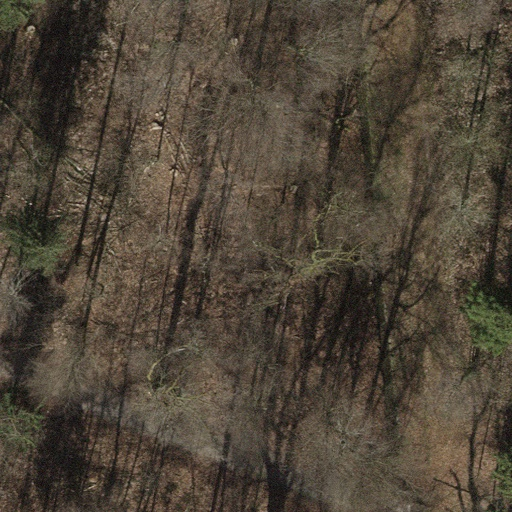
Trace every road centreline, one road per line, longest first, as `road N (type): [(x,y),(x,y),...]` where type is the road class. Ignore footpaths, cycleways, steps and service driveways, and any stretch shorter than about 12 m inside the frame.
road 1 (track): [(450,511),(457,366),(416,0)]
road 2 (track): [(377,511),(0,364)]
